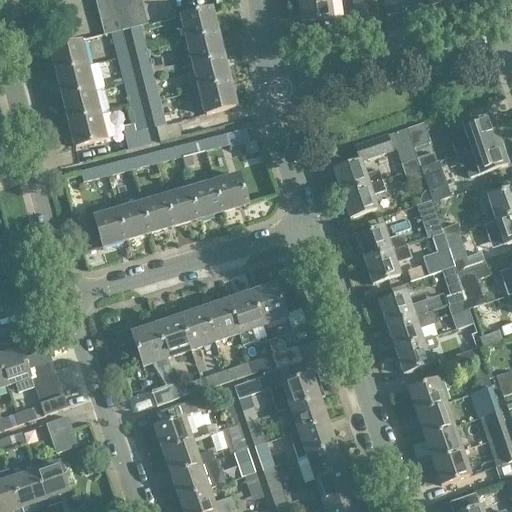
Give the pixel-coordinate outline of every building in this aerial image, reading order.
[(117,0),(104,0),(96,2),(98,14),(120,8),(117,0)] [(117,0),(120,8),(141,3),(140,0),(117,0)] [(331,19),(328,0),(297,0),(301,25),(316,23),(318,36),(341,33),(339,18),(331,19)] [(363,0),(367,20),(368,20),(378,18),(375,0),(363,0)] [(382,0),(385,18),(402,15),(399,0),(382,0)] [(441,15),(440,7),(465,3),(464,0),(419,0),(422,18),(441,15)] [(120,8),(123,19),(144,14),(141,3),(120,8)] [(120,8),(98,14),(101,25),(123,19),(120,8)] [(187,41),(217,34),(211,9),(181,16),(187,41)] [(129,30),(141,28),(147,26),(144,14),(123,19),(126,31),(129,30)] [(104,37),(110,35),(121,32),(126,31),(123,19),(101,25),(104,37)] [(78,31),(83,49),(103,43),(97,25),(78,31)] [(141,28),(129,30),(135,54),(146,51),(141,28)] [(121,32),(110,35),(116,59),(127,56),(121,32)] [(217,34),(187,41),(193,66),(223,59),(217,34)] [(57,74),(87,67),(80,42),(51,49),(57,74)] [(146,51),(135,54),(141,79),(152,76),(146,51)] [(127,56),(116,59),(122,83),(133,80),(127,56)] [(223,59),(193,66),(199,90),(228,83),(223,59)] [(87,67),(57,74),(63,99),(93,91),(87,67)] [(141,79),(147,103),(158,100),(152,76),(141,79)] [(133,80),(122,83),(128,108),(139,105),(133,80)] [(228,83),(199,90),(205,115),(235,108),(228,83)] [(93,91),(63,99),(69,123),(99,116),(93,91)] [(158,100),(147,103),(154,131),(165,128),(158,100)] [(125,152),(150,146),(146,131),(139,105),(128,108),(132,125),(122,128),(126,141),(123,142),(125,152)] [(99,116),(69,123),(75,148),(105,141),(99,116)] [(456,156),(458,155),(498,142),(490,119),(463,128),(467,139),(452,144),(456,156)] [(439,141),(433,122),(410,130),(416,149),(439,141)] [(154,131),(157,144),(164,142),(184,137),(181,124),(165,128),(154,131)] [(387,137),(392,152),(412,145),(407,130),(387,137)] [(201,142),(204,153),(229,147),(226,135),(201,142)] [(363,145),(368,160),(392,152),(387,137),(363,145)] [(177,148),(180,159),(204,153),(201,142),(177,148)] [(498,142),(458,155),(461,165),(465,164),(470,178),(506,166),(498,142)] [(153,154),(156,165),(180,159),(177,148),(153,154)] [(129,161),(132,172),(156,165),(153,154),(129,161)] [(419,168),(434,163),(431,154),(416,159),(419,168)] [(439,157),(445,187),(460,184),(453,154),(439,157)] [(419,168),(416,159),(401,164),(404,174),(419,168)] [(105,167),(108,178),(132,172),(129,161),(105,167)] [(335,186),(337,185),(341,195),(381,181),(378,172),(365,177),(360,162),(333,172),(333,173),(331,174),(329,177),(332,184),(335,186)] [(422,178),(437,173),(434,163),(419,168),(422,178)] [(108,178),(105,167),(79,173),(82,184),(108,178)] [(404,174),(407,183),(422,178),(419,168),(404,174)] [(431,203),(448,197),(440,172),(437,173),(422,178),(431,203)] [(213,184),(222,214),(247,207),(238,177),(213,184)] [(381,181),(341,195),(349,219),(376,210),(372,198),(386,193),(381,181)] [(189,191),(198,221),(222,214),(213,184),(189,191)] [(495,223),(511,217),(511,189),(487,198),(495,223)] [(166,198),(174,228),(198,221),(189,191),(166,198)] [(142,205),(150,235),(174,228),(166,198),(142,205)] [(435,214),(432,203),(416,209),(419,219),(435,214)] [(142,205),(118,212),(126,242),(150,235),(142,205)] [(126,242),(118,212),(93,219),(102,249),(126,242)] [(511,217),(495,223),(503,247),(511,243),(511,217)] [(464,240),(492,234),(490,222),(461,229),(464,240)] [(442,235),(444,241),(458,236),(460,235),(457,225),(441,231),(442,235)] [(402,236),(387,241),(383,228),(356,238),(364,261),(405,247),(402,236)] [(466,259),(458,236),(444,241),(447,251),(452,264),(466,259)] [(405,247),(364,261),(372,285),(399,276),(395,265),(410,260),(405,247)] [(423,259),(426,265),(429,277),(454,269),(452,264),(447,251),(423,259)] [(452,264),(454,269),(456,275),(484,266),(480,255),(466,259),(452,264)] [(488,277),(484,266),(456,275),(459,287),(469,284),(488,277)] [(464,302),(481,296),(473,294),(469,284),(459,287),(461,293),(464,302)] [(274,286),(250,294),(261,327),(285,319),(288,329),(305,323),(300,309),(296,310),(290,293),(278,298),(274,286)] [(464,302),(461,293),(444,299),(447,308),(464,302)] [(250,294),(227,302),(238,335),(242,347),(254,343),(250,331),(261,327),(250,294)] [(387,328),(426,315),(423,304),(410,308),(406,296),(379,305),(387,328)] [(464,302),(467,311),(484,306),(481,296),(464,302)] [(214,343),(238,335),(227,302),(203,310),(214,343)] [(464,302),(447,308),(450,317),(467,311),(464,302)] [(178,318),(190,352),(214,343),(203,310),(178,318)] [(426,315),(387,328),(395,351),(422,342),(418,331),(436,325),(432,313),(426,315)] [(155,326),(166,360),(190,352),(178,318),(155,326)] [(166,360),(155,326),(130,335),(142,368),(151,365),(166,388),(174,385),(166,360)] [(482,351),(502,344),(498,332),(479,339),(482,351)] [(266,343),(271,357),(274,367),(276,371),(300,362),(296,349),(287,352),(284,344),(275,340),(266,343)] [(422,342),(395,351),(404,378),(431,369),(422,342)] [(458,369),(480,361),(476,350),(455,358),(458,369)] [(0,371),(6,388),(15,385),(18,395),(33,390),(31,383),(27,371),(23,360),(20,351),(0,357),(0,371)] [(47,352),(23,360),(27,371),(50,363),(47,352)] [(274,367),(271,357),(248,365),(251,375),(274,367)] [(50,363),(27,371),(31,383),(54,374),(50,363)] [(251,375),(248,365),(224,373),(227,383),(251,375)] [(479,393),(491,390),(483,366),(471,370),(479,393)] [(199,381),(203,392),(227,383),(224,373),(199,381)] [(498,387),(511,382),(511,375),(511,373),(495,379),(498,387)] [(54,374),(31,383),(33,390),(34,394),(58,386),(54,374)] [(289,409),(319,399),(310,375),(267,389),(272,402),(285,397),(289,409)] [(238,401),(249,397),(262,393),(257,380),(234,389),(238,401)] [(176,389),(179,400),(203,392),(199,381),(176,389)] [(407,391),(415,414),(444,405),(436,381),(407,391)] [(511,382),(498,387),(502,398),(511,394),(511,382)] [(179,400),(176,389),(174,385),(166,388),(150,393),(155,408),(179,400)] [(34,394),(38,406),(62,398),(58,386),(34,394)] [(499,414),(491,390),(479,393),(488,418),(499,414)] [(67,410),(62,398),(38,406),(39,406),(43,418),(67,410)] [(288,436),(327,423),(319,399),(289,409),(283,411),(290,429),(280,433),(282,438),(288,436)] [(183,418),(196,414),(193,403),(173,409),(176,420),(183,418)] [(224,423),(235,419),(230,403),(219,407),(224,423)] [(251,404),(240,408),(245,424),(257,420),(251,404)] [(423,439),(453,429),(444,405),(415,414),(423,439)] [(39,406),(14,414),(18,426),(43,418),(39,406)] [(14,414),(0,419),(0,432),(18,426),(14,414)] [(507,437),(499,414),(488,418),(496,441),(507,437)] [(154,428),(162,452),(191,442),(208,436),(205,427),(188,433),(183,418),(176,420),(154,428)] [(77,448),(67,419),(45,426),(55,455),(77,448)] [(297,459),(294,460),(335,447),(327,423),(288,436),(297,459)] [(243,443),(238,426),(227,430),(232,446),(243,443)] [(259,427),(248,431),(253,448),(265,444),(259,427)] [(423,439),(432,463),(461,453),(453,429),(423,439)] [(0,441),(0,450),(1,454),(25,445),(21,434),(0,441)] [(511,476),(511,451),(507,437),(496,441),(504,466),(495,469),(499,481),(511,476)] [(170,476),(206,464),(213,461),(211,452),(196,457),(191,442),(162,452),(170,476)] [(303,484),(314,480),(343,471),(335,447),(294,460),(303,484)] [(252,467),(246,450),(235,454),(241,471),(252,467)] [(267,451),(256,455),(262,471),(273,467),(267,451)] [(461,453),(432,463),(440,487),(469,477),(461,453)] [(58,464),(34,472),(44,502),(68,494),(58,464)] [(178,500),(207,491),(215,488),(214,485),(216,484),(215,479),(211,480),(206,464),(170,476),(178,500)] [(490,470),(472,476),(476,487),(494,482),(490,470)] [(7,471),(0,473),(0,511),(14,511),(20,510),(10,480),(7,471)] [(314,480),(322,504),(351,494),(343,471),(314,480)] [(20,510),(44,502),(34,472),(10,480),(20,510)] [(260,491),(254,475),(243,479),(249,495),(260,491)] [(275,475),(264,479),(270,495),(281,491),(275,475)] [(212,504),(207,491),(178,500),(182,511),(234,511),(230,498),(212,504)] [(239,511),(240,511),(249,508),(243,493),(233,497),(239,511)] [(322,504),(322,505),(312,508),(313,511),(357,511),(351,494),(322,504)] [(448,505),(450,511),(465,511),(478,508),(474,495),(461,500),(448,504),(448,505)] [(288,511),(284,499),(272,503),(275,511),(288,511)]
